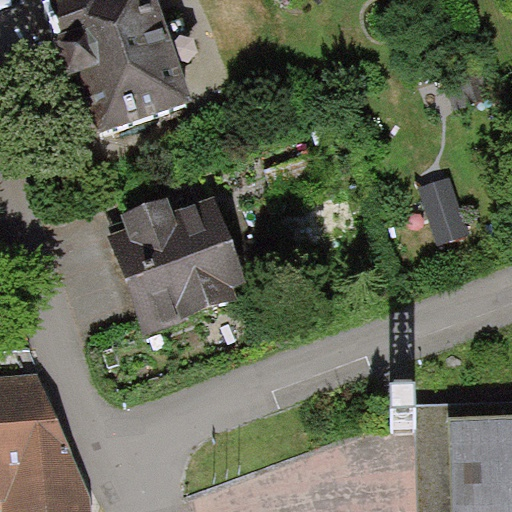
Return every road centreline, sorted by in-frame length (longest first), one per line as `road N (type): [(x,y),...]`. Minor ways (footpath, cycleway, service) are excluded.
road 1 (residential): [(110,463),(176,421),(511,288)]
road 2 (residential): [(110,463),(49,325),(0,137)]
